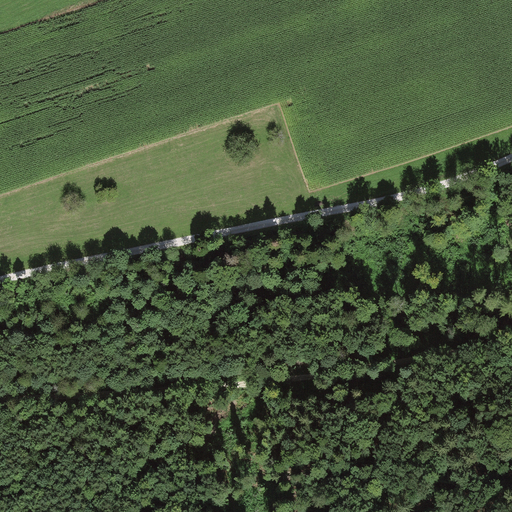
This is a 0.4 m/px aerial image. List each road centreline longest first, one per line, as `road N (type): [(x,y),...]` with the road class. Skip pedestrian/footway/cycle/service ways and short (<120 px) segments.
road 1 (track): [(0,281),(403,197),(511,158)]
road 2 (track): [(511,340),(309,381),(0,399)]
road 3 (track): [(309,381),(239,415),(100,511)]
